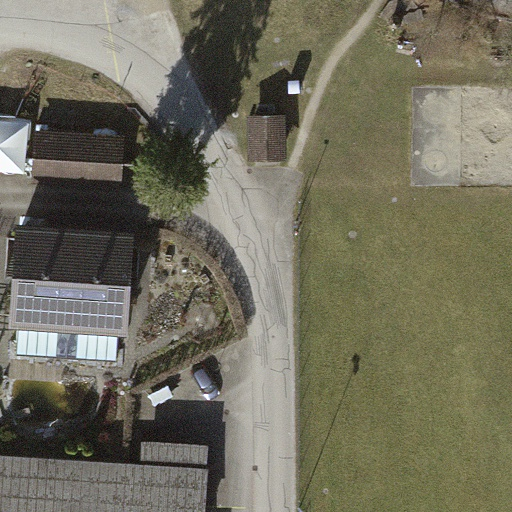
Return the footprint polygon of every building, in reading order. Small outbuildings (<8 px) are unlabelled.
[(0,163),(35,164),(35,109),(0,109),(0,163)] [(288,114),(251,115),(252,160),(289,160),(288,114)] [(128,135),(38,130),(34,182),(124,188),(128,135)] [(142,226),(21,218),(14,325),(21,325),(20,351),(108,357),(110,329),(135,331),(142,226)] [(0,511),(206,511),(210,468),(0,455),(0,511)]
